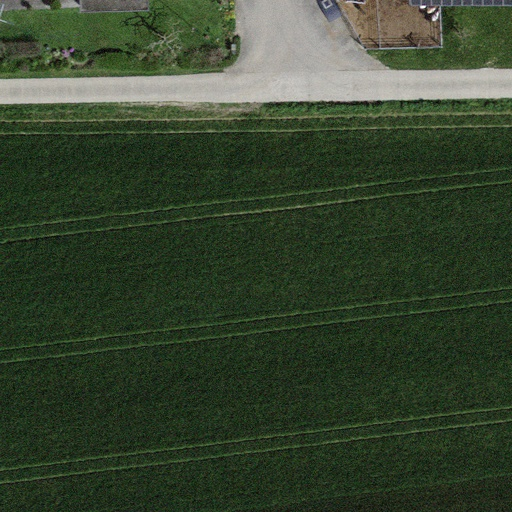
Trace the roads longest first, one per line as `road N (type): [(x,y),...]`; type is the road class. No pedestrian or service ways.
road 1 (track): [(297,87),(0,92)]
road 2 (unclassified): [(511,84),(297,87)]
